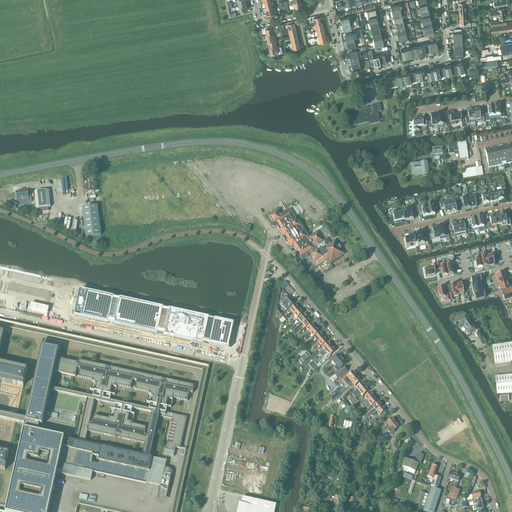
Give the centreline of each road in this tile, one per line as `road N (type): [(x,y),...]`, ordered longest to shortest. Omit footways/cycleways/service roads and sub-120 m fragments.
road 1 (tertiary): [(511,483),(452,365),(345,207),(298,163),(256,146),(203,141),(0,174)]
road 2 (residential): [(496,511),(481,475),(430,449),(280,268)]
road 3 (unclassified): [(241,363),(0,310)]
road 4 (unclassified): [(208,511),(241,363)]
road 5 (residential): [(331,8),(349,78),(398,68)]
road 6 (residential): [(394,229),(511,205)]
